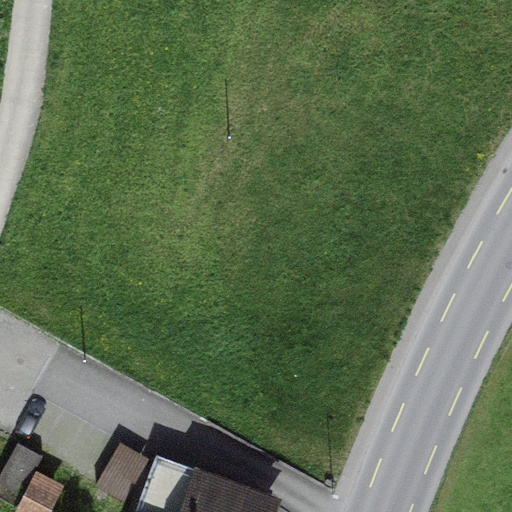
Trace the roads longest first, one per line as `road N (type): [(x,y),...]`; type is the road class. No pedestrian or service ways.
road 1 (primary): [(376,511),(511,223)]
road 2 (unclassified): [(0,165),(20,97),(32,0)]
